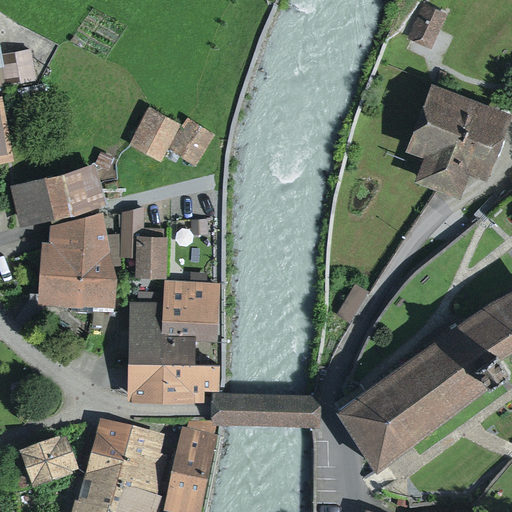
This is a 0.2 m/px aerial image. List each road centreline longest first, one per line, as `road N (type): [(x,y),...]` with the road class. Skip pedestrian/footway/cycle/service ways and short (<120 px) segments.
road 1 (residential): [(317,413),(365,313),(424,228),(498,170),(511,141)]
road 2 (residential): [(102,405),(317,413)]
road 3 (residential): [(0,322),(44,366),(102,405)]
